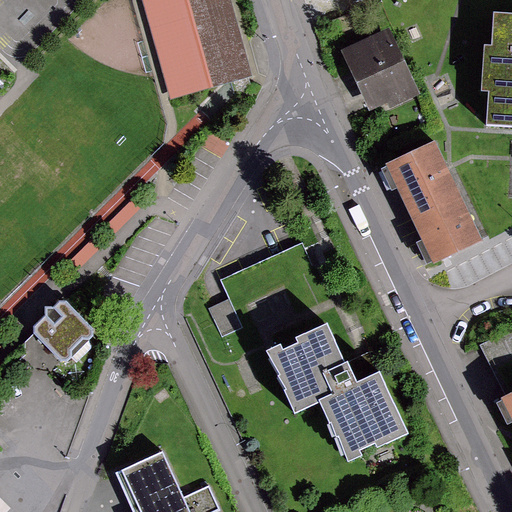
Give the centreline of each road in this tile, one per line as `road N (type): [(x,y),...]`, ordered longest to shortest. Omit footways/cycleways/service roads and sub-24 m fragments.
road 1 (residential): [(500,511),(339,146),(308,110)]
road 2 (residential): [(308,110),(278,119),(236,168),(157,302)]
road 3 (residential): [(157,302),(250,511)]
road 4 (residential): [(157,302),(67,511)]
